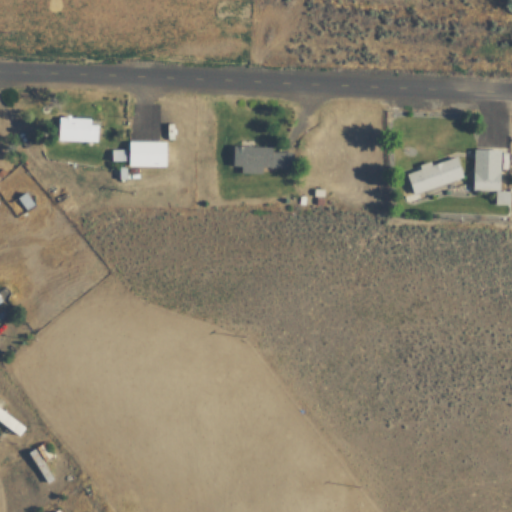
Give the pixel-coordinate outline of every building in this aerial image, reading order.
[(61,143),(97,143),(97,118),(61,118),(61,143)] [(166,142),(129,142),(129,168),(166,168),(166,142)] [(231,150),(231,169),(290,169),(290,150),(231,150)] [(495,151),(468,151),(468,192),(495,192),(495,151)] [(406,196),(457,180),(450,157),(399,173),(406,196)] [(22,208),(31,202),(26,194),(17,200),(22,208)] [(0,425),(16,438),(23,428),(0,410),(0,425)] [(48,458),(41,445),(24,455),(43,485),(50,481),(40,463),(48,458)]
